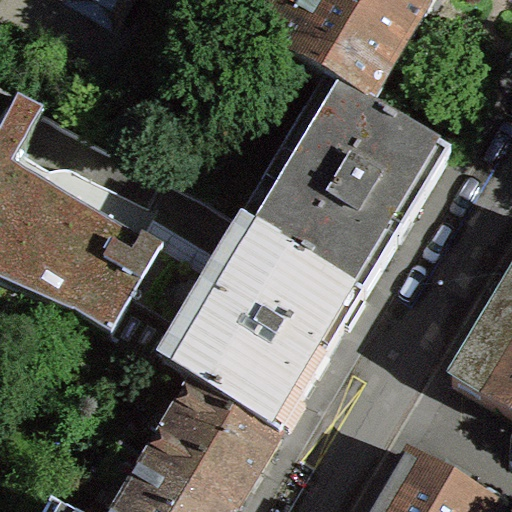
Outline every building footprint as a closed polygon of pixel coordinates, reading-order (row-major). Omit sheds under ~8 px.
[(62,0),(114,31),(132,0),(62,0)] [(331,88),(370,110),(394,70),(427,15),(401,0),(283,0),(255,48),(331,88)] [(436,0),(401,0),(427,15),(436,0)] [(450,160),(369,112),(370,110),(331,88),(248,230),(247,231),(363,303),(399,244),(450,160)] [(42,118),(18,105),(0,141),(0,285),(19,294),(74,317),(193,388),(280,441),(307,396),(363,303),(247,231),(213,288),(15,169),(42,118)] [(0,325),(19,294),(0,285),(0,325)] [(511,287),(488,327),(453,386),(511,421),(511,287)] [(237,511),(254,485),(280,441),(193,388),(177,414),(165,408),(150,432),(162,439),(147,465),(225,511),(237,511)] [(380,508),(377,511),(499,511),(470,494),(477,482),(444,463),(437,475),(410,458),(380,508)] [(109,511),(225,511),(147,465),(131,491),(119,484),(104,509),(109,511)]
